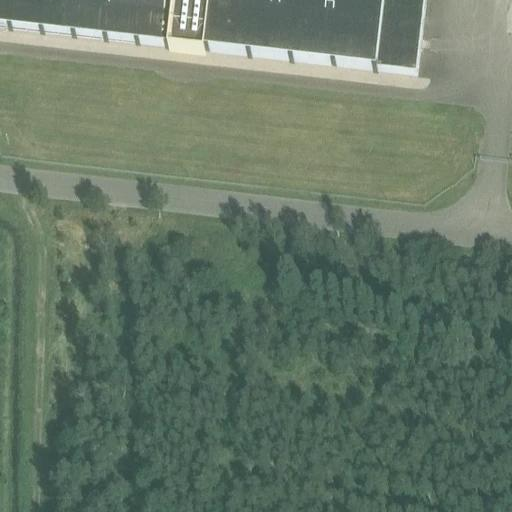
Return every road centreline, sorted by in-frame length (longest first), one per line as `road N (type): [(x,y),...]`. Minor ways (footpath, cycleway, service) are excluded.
road 1 (unclassified): [(0,178),(511,243)]
road 2 (track): [(35,511),(43,259),(32,220),(0,183)]
